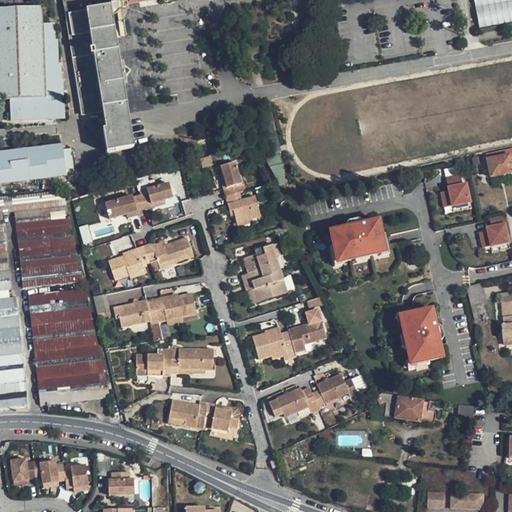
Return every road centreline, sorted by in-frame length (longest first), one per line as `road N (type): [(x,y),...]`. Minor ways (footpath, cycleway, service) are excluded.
road 1 (residential): [(0,422),(110,433),(222,481)]
road 2 (unknown): [(42,422),(15,250)]
road 3 (unknown): [(61,0),(77,137)]
